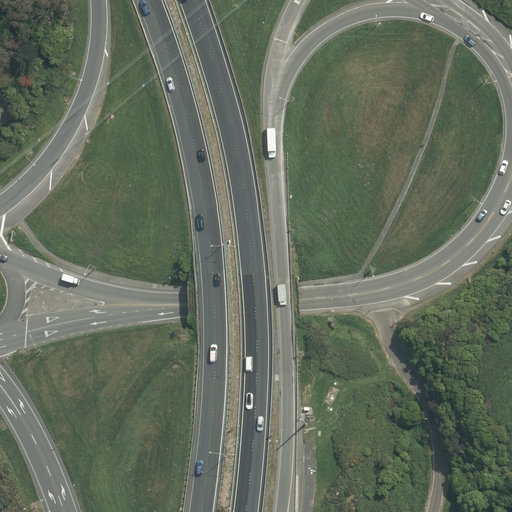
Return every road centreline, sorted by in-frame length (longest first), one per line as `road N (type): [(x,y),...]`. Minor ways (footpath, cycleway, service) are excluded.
road 1 (motorway): [(201,511),(214,347),(208,249),(186,121),(149,0)]
road 2 (motorway): [(192,0),(229,127),(250,258),(255,391),(246,511)]
road 3 (motorway): [(273,83),(286,335),(280,511)]
road 4 (secondary): [(511,174),(465,249),(401,285),(188,304)]
road 5 (motorway): [(0,208),(52,154),(75,116),(91,77),(97,0)]
road 6 (motorway): [(449,12),(373,11),(342,25),(273,83)]
road 7 (secondary): [(188,304),(3,327)]
road 8 (secondary): [(8,266),(102,292),(188,304)]
road 9 (motorway): [(64,511),(23,416),(0,386)]
